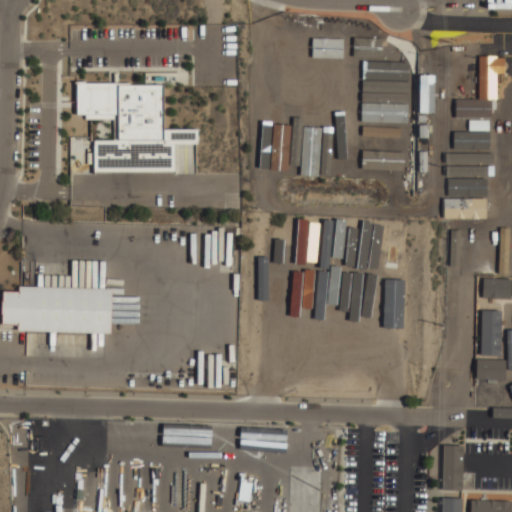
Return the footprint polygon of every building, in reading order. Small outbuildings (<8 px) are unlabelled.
[(328,47),(369,45),(369,36),(328,37),(328,47)] [(390,50),(342,49),(341,59),(390,60),(390,50)] [(496,98),(479,98),(478,55),(496,55),(496,57),(504,57),(504,72),(496,72),(496,98)] [(366,83),(396,84),(396,62),(366,62),(366,83)] [(434,113),(435,75),(420,74),(419,112),(434,113)] [(94,170),(175,170),(175,142),(197,142),(197,128),(163,128),(163,84),(131,84),(131,82),(76,82),(76,114),(118,113),(118,138),(94,138),(94,170)] [(381,88),(362,87),(362,95),(381,96),(381,88)] [(358,111),(367,111),(368,102),(358,101),(358,111)] [(389,112),(405,113),(405,102),(374,101),(374,105),(390,106),(389,112)] [(404,124),(405,115),(382,115),(382,123),(404,124)] [(491,136),(491,121),(473,122),(474,133),(480,133),(480,127),(486,127),(486,136),(491,136)] [(407,137),(383,136),(383,155),(407,155),(407,137)] [(278,139),(278,169),(315,168),(315,139),(278,139)] [(445,149),(493,149),(493,139),(445,139),(445,149)] [(474,153),(445,153),(445,162),(474,162),(474,153)] [(488,167),(446,168),(446,177),(489,176),(488,167)] [(453,212),(494,212),(493,193),(453,194),(453,212)] [(491,214),(456,214),(456,231),(491,231),(491,214)] [(313,237),(303,235),(294,282),(313,286),(321,249),(311,246),(313,237)] [(511,237),(497,237),(496,273),(511,273),(511,237)] [(269,283),(287,287),(297,244),(278,240),(269,283)] [(340,270),(341,268),(352,270),(357,251),(346,248),(347,246),(338,243),(332,268),(340,270)] [(383,280),(391,281),(393,266),(385,265),(383,280)] [(380,270),(372,269),(370,286),(378,287),(380,270)] [(511,297),(511,279),(481,277),(481,296),(511,297)] [(17,330),(110,332),(111,287),(18,285),(18,291),(3,291),(2,323),(17,323),(17,330)] [(285,337),(304,339),(309,305),(299,304),(302,289),(292,288),(285,337)] [(284,292),(276,292),(274,335),(282,335),(284,292)] [(337,297),(328,294),(320,325),(329,328),(337,297)] [(448,346),(457,347),(458,300),(449,300),(448,346)] [(499,310),(498,356),(478,355),(478,310),(499,310)] [(475,378),(504,379),(505,360),(476,359),(475,378)] [(145,424),(99,423),(99,433),(144,434),(145,424)] [(182,448),(181,438),(153,439),(153,448),(182,448)] [(266,449),(266,440),(248,439),(248,448),(266,449)] [(461,494),(441,494),(442,449),(463,450),(461,494)] [(314,511),(316,467),(307,467),(305,511),(314,511)] [(293,509),(302,509),(303,473),(294,473),(293,509)] [(462,498),(461,511),(438,511),(439,498),(462,498)] [(470,511),(511,511),(511,499),(471,498),(470,511)]
